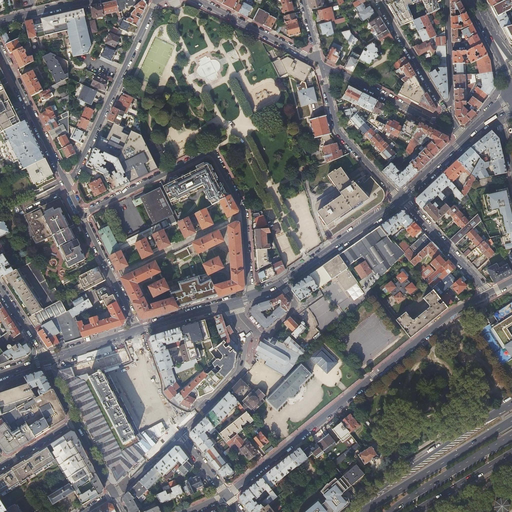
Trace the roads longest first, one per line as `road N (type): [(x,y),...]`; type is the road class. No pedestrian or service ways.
road 1 (residential): [(488,293),(451,313),(225,495)]
road 2 (residential): [(81,215),(211,152),(243,209),(252,296)]
road 3 (residential): [(156,0),(66,185)]
road 4 (secondary): [(511,402),(348,511)]
road 5 (primary): [(511,420),(362,511)]
road 6 (residential): [(320,63),(338,132),(401,199)]
road 7 (residential): [(66,185),(0,49)]
road 8 (secondary): [(401,199),(280,284)]
road 9 (secondary): [(390,511),(511,436)]
road 10 (residential): [(197,0),(320,63)]
road 11 (residential): [(135,332),(81,215)]
road 12 (residential): [(401,199),(488,293)]
road 13 (residential): [(177,433),(238,373),(247,332)]
road 14 (residential): [(320,63),(433,121)]
road 15 (residential): [(443,106),(377,0)]
